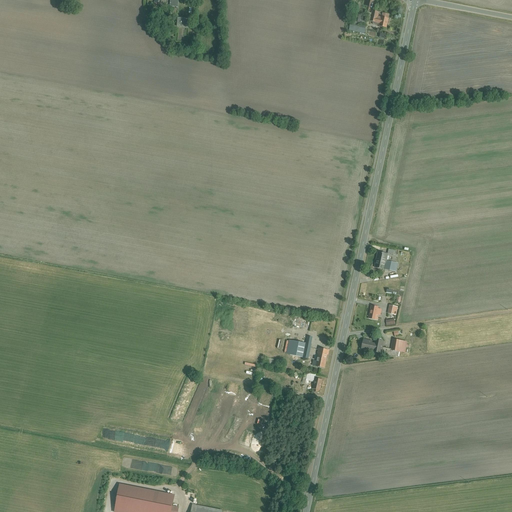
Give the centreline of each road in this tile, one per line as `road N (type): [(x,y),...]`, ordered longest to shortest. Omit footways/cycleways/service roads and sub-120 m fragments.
road 1 (secondary): [(414,0),(306,511)]
road 2 (track): [(382,329),(511,310)]
road 3 (track): [(329,401),(209,373)]
